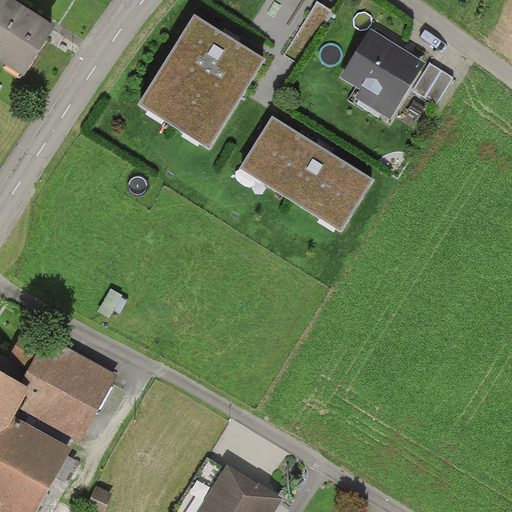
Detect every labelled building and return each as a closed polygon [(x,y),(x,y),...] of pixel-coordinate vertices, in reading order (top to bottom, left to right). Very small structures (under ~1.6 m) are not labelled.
[(0,0),(0,62),(26,79),(57,29),(14,3),(10,0),(0,0)] [(195,19),(139,108),(209,151),(264,62),(233,43),(195,19)] [(405,52),(371,30),(342,78),(361,90),(355,98),(390,120),(426,65),(405,52)] [(430,65),(413,91),(436,105),(453,79),(430,65)] [(273,121),(242,170),(340,231),(371,182),(318,149),(273,121)] [(110,289),(97,313),(109,320),(122,296),(110,289)] [(35,363),(46,343),(22,331),(12,350),(35,363)] [(31,391),(21,409),(81,443),(119,377),(50,337),(46,343),(35,363),(22,386),(31,391)] [(0,511),(37,511),(72,452),(15,420),(21,409),(31,391),(22,386),(0,374),(0,511)] [(227,466),(199,511),(276,511),(284,500),(227,466)] [(94,486),(85,505),(100,511),(109,493),(94,486)]
